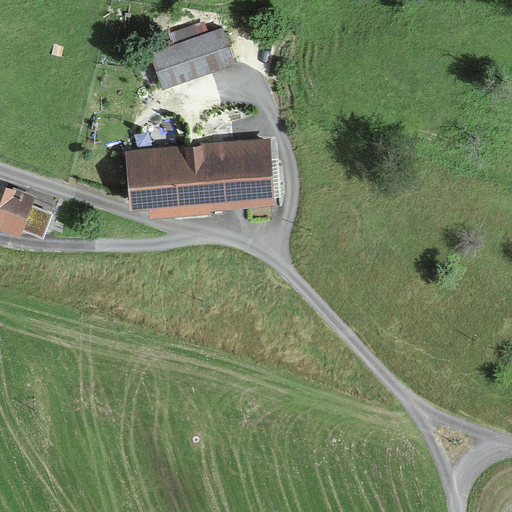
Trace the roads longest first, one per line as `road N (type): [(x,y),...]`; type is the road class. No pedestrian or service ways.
road 1 (residential): [(415,406),(263,250),(0,168)]
road 2 (track): [(0,238),(122,245),(197,233)]
